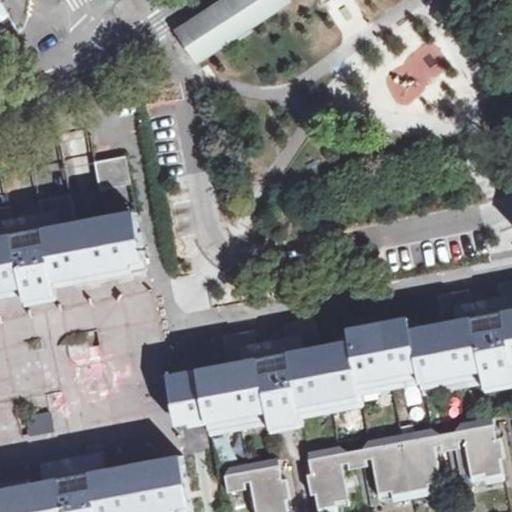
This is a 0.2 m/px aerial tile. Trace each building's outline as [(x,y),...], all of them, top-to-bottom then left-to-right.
[(0,20),(9,15),(0,1),(0,20)] [(0,140),(12,133),(8,126),(0,130),(0,140)] [(128,156),(96,162),(102,190),(133,184),(128,156)] [(77,223),(72,194),(40,200),(43,214),(14,220),(11,205),(0,207),(0,239),(1,239),(2,246),(0,246),(0,298),(149,271),(140,220),(78,231),(64,234),(62,225),(77,223)] [(138,211),(77,223),(62,225),(64,234),(78,231),(140,220),(138,211)] [(169,375),(178,422),(179,425),(192,422),(209,419),(210,423),(212,435),(231,431),(230,427),(254,423),(255,427),(272,423),(274,423),(276,433),(304,427),(303,417),(321,414),(321,412),(347,407),(348,410),(367,407),(364,394),(381,391),(381,387),(405,382),(406,386),(424,382),(426,396),(444,392),(443,388),(469,382),(470,386),(488,383),(489,392),(511,387),(511,281),(500,283),(502,296),(473,302),(470,289),(440,295),(446,333),(415,338),(413,328),(353,339),(354,350),(324,356),(317,320),(316,320),(316,318),(286,324),(286,325),(285,325),(286,337),(258,342),(255,330),(226,336),(225,336),(230,364),(242,362),(244,371),(203,379),(202,378),(201,378),(200,370),(182,373),(169,375)] [(27,416),(30,435),(53,432),(50,413),(27,416)] [(382,500),(394,497),(395,501),(432,494),(432,490),(445,488),(437,447),(442,446),(444,453),(462,449),(461,442),(466,441),(475,482),(487,480),(488,483),(506,479),(502,459),(507,458),(502,437),(499,437),(495,419),(310,453),(314,473),(309,475),(313,495),(317,494),(320,511),(336,511),(340,511),(339,508),(352,505),(344,464),(350,463),(351,470),(352,470),(368,467),(369,466),(368,460),(374,459),(382,500)] [(194,511),(184,455),(109,469),(105,450),(104,443),(88,446),(89,455),(44,464),(47,481),(32,484),(31,479),(0,483),(0,487),(1,491),(0,490),(0,511),(194,511)] [(290,511),(288,500),(292,500),(289,478),(284,479),(280,459),(225,469),(230,493),(231,493),(247,489),(248,489),(246,482),(252,481),(254,490),(255,495),(258,511),(290,511)]
